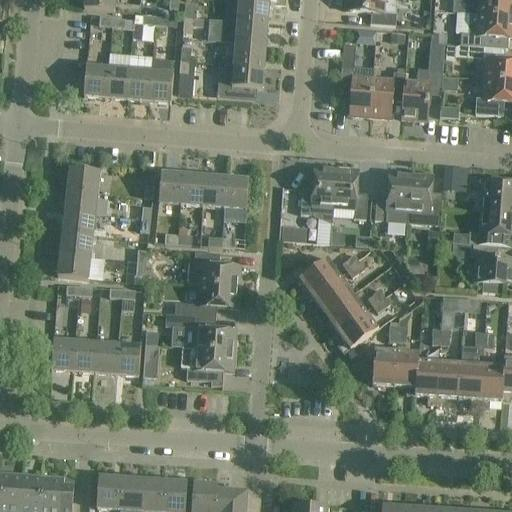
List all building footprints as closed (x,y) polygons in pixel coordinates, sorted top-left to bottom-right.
[(85,0),(84,13),(114,16),(116,0),(85,0)] [(180,1),(171,0),(170,13),(178,14),(180,1)] [(395,30),(396,17),(397,0),(346,0),(345,14),(371,16),(370,28),(395,30)] [(511,0),(471,0),(470,18),(511,20),(511,0)] [(268,29),(270,9),(270,8),(239,5),(237,27),(268,29)] [(184,19),(194,20),(195,9),(185,8),(184,19)] [(511,20),(470,18),(468,37),(462,37),(461,50),(505,52),(508,53),(509,41),(511,41),(511,20)] [(156,29),(156,20),(143,19),(143,28),(156,29)] [(194,20),(184,19),(183,35),(192,36),(193,31),(193,23),(194,20)] [(156,20),(156,29),(168,30),(168,22),(156,20)] [(112,31),(112,22),(100,21),(99,29),(112,31)] [(112,22),(112,31),(114,31),(113,41),(125,42),(126,34),(134,35),(135,24),(112,22)] [(193,23),(193,31),(203,32),(203,23),(193,23)] [(266,51),(268,29),(237,27),(235,48),(266,51)] [(232,50),(206,48),(207,32),(197,32),(196,59),(231,61),(232,50)] [(377,36),(356,34),(355,47),(376,49),(377,36)] [(392,37),(391,47),(404,48),(405,39),(392,37)] [(447,39),(433,38),(433,47),(446,48),(447,39)] [(264,72),(265,60),(266,51),(235,48),(233,70),(264,72)] [(446,49),(445,62),(458,64),(460,50),(446,49)] [(349,119),(370,121),(373,82),(353,80),(356,51),(344,50),(340,97),(351,98),(349,119)] [(483,83),(511,85),(511,63),(505,63),(505,52),(461,50),(460,60),(468,60),(468,62),(485,63),(483,83)] [(180,70),(190,71),(191,52),(182,52),(180,70)] [(84,100),(106,102),(108,72),(86,70),(84,100)] [(190,71),(180,70),(179,78),(189,79),(190,71)] [(263,94),(264,77),(264,72),(233,70),(232,91),(263,94)] [(106,102),(127,104),(130,73),(108,72),(106,102)] [(130,73),(127,104),(149,106),(152,75),(130,73)] [(442,81),(443,75),(418,74),(417,85),(405,84),(403,102),(402,124),(427,125),(429,99),(441,100),(441,93),(442,81)] [(149,106),(171,107),(174,77),(152,75),(149,106)] [(392,102),(403,102),(405,84),(405,77),(393,76),(393,83),(373,82),(370,121),(391,123),(392,102)] [(442,81),(441,93),(457,95),(458,83),(442,81)] [(511,105),(511,85),(483,83),(482,103),(476,103),(475,118),(500,120),(501,105),(511,105)] [(300,219),(312,220),(332,228),(334,212),(337,172),(315,170),(313,194),(302,193),(300,219)] [(67,194),(98,197),(98,195),(100,175),(70,172),(67,194)] [(337,172),(334,212),(354,213),(354,223),(365,224),(367,198),(357,197),(358,174),(337,172)] [(376,198),(374,225),(407,227),(411,178),(389,176),(387,199),(376,198)] [(161,177),(159,208),(181,209),(183,178),(161,177)] [(183,178),(181,209),(203,211),(205,180),(183,178)] [(411,178),(407,227),(428,229),(440,230),(442,204),(431,203),(433,180),(411,178)] [(203,211),(224,213),(227,181),(205,180),(203,211)] [(227,181),(224,213),(246,214),(249,183),(227,181)] [(480,216),(511,218),(511,185),(473,183),(472,195),(482,195),(480,216)] [(154,190),(145,189),(134,188),(133,201),(153,203),(154,190)] [(65,215),(95,219),(98,197),(67,194),(65,215)] [(123,222),(142,224),(150,225),(152,212),(136,211),(135,216),(124,215),(123,222)] [(93,240),(95,219),(65,215),(63,237),(93,240)] [(511,240),(511,218),(480,216),(479,237),(469,236),(468,248),(473,249),(473,248),(494,250),(495,239),(511,240)] [(150,225),(142,224),(140,236),(149,237),(150,225)] [(429,235),(428,246),(437,247),(438,235),(429,235)] [(60,258),(91,262),(93,240),(63,237),(60,258)] [(178,249),(179,239),(165,238),(165,248),(178,249)] [(179,239),(178,249),(191,250),(192,240),(179,239)] [(356,240),(356,251),(369,252),(369,241),(356,240)] [(221,252),(222,242),(208,241),(208,251),(221,252)] [(222,242),(221,252),(235,252),(235,243),(222,242)] [(473,248),(473,249),(468,248),(453,247),(453,257),(458,262),(467,263),(472,259),(472,262),(477,262),(475,286),(482,286),(481,297),(502,298),(503,288),(511,288),(511,263),(497,262),(498,250),(494,250),(473,248)] [(137,267),(146,268),(147,255),(138,254),(137,267)] [(188,287),(200,288),(200,289),(239,291),(240,270),(219,269),(220,258),(200,256),(195,256),(194,268),(189,268),(188,287)] [(88,284),(91,262),(60,258),(58,280),(88,284)] [(342,268),(347,275),(360,266),(354,259),(342,268)] [(298,283),(311,301),(340,280),(327,262),(319,269),(314,263),(306,268),(311,274),(298,283)] [(365,273),(360,266),(347,275),(352,282),(365,273)] [(146,268),(137,267),(136,280),(145,280),(146,268)] [(404,274),(384,282),(391,299),(411,291),(404,274)] [(340,280),(311,301),(319,311),(313,316),(318,323),(353,298),(340,280)] [(175,307),(174,319),(216,322),(217,311),(237,312),(239,291),(200,289),(198,309),(175,307)] [(79,300),(79,291),(67,290),(67,299),(79,300)] [(79,300),(92,301),(92,292),(79,291),(79,300)] [(122,303),(123,294),(110,293),(109,302),(122,303)] [(123,294),(122,303),(135,303),(135,295),(123,294)] [(373,310),(385,301),(380,294),(367,303),(373,310)] [(329,325),(337,336),(366,315),(353,298),(318,323),(323,330),(329,325)] [(385,301),(373,310),(378,317),(390,308),(385,301)] [(404,326),(421,327),(421,312),(405,311),(404,326)] [(343,358),(359,347),(379,333),(366,315),(337,336),(344,346),(338,351),(343,358)] [(492,334),(510,335),(511,317),(493,317),(492,334)] [(182,352),(235,355),(236,334),(215,333),(216,322),(174,319),(167,319),(167,320),(157,319),(156,332),(170,333),(170,331),(184,332),(182,352)] [(398,346),(399,331),(390,331),(389,346),(398,346)] [(399,331),(398,346),(406,347),(407,332),(399,331)] [(441,349),(442,334),(433,334),(432,349),(441,349)] [(442,334),(441,349),(449,350),(450,335),(442,334)] [(145,350),(158,350),(159,337),(145,336),(145,350)] [(484,352),(485,337),(476,336),(475,352),(484,352)] [(485,337),(484,352),(492,353),(493,338),(485,337)] [(74,376),(76,346),(54,344),(51,374),(74,376)] [(95,378),(97,347),(76,346),(74,376),(95,378)] [(117,379),(119,349),(97,347),(95,378),(117,379)] [(139,381),(140,361),(141,350),(119,349),(117,379),(139,381)] [(233,376),(235,355),(182,352),(181,373),(187,373),(186,384),(211,386),(211,390),(222,391),(223,375),(233,376)] [(395,390),(397,355),(395,354),(376,353),(375,364),(367,363),(366,373),(374,373),(373,389),(395,390)] [(407,399),(416,399),(418,364),(419,356),(397,355),(395,390),(408,391),(407,399)] [(503,370),(502,405),(510,406),(511,398),(511,362),(504,362),(503,370)] [(428,408),(437,409),(440,366),(418,364),(416,399),(429,400),(428,408)] [(446,401),(459,402),(461,367),(440,366),(437,409),(445,409),(446,401)] [(471,411),(480,412),(483,369),(461,367),(459,402),(472,403),(471,411)] [(489,405),(502,405),(503,370),(483,369),(480,412),(488,412),(489,405)] [(20,511),(22,479),(2,478),(0,506),(0,511),(20,511)] [(40,511),(43,480),(22,479),(20,511),(40,511)] [(72,511),(74,490),(63,490),(64,482),(43,480),(40,511),(72,511)] [(119,511),(122,482),(99,480),(97,511),(119,511)] [(119,511),(141,511),(143,483),(122,482),(119,511)] [(143,483),(141,511),(162,511),(165,485),(143,483)] [(165,485),(162,511),(185,511),(187,486),(165,485)] [(215,511),(216,493),(217,488),(194,487),(193,507),(192,511),(215,511)] [(246,511),(248,495),(216,493),(215,511),(246,511)]
